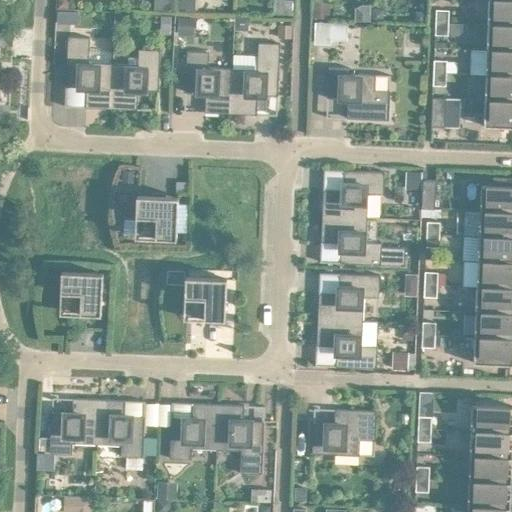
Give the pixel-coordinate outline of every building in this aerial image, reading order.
[(57,0),(57,8),(68,8),(68,2),(66,0),(57,0)] [(155,0),(155,9),(171,10),(171,0),(155,0)] [(177,0),(177,11),(195,11),(195,0),(177,0)] [(278,0),(278,14),(291,15),(292,0),(278,0)] [(511,0),(489,0),(489,25),(511,25),(511,0)] [(314,3),(313,17),(330,17),(330,3),(314,3)] [(436,10),(435,22),(449,23),(450,10),(436,10)] [(57,11),(57,23),(66,23),(66,11),(57,11)] [(415,11),(415,21),(426,21),(426,11),(415,11)] [(161,16),(160,33),(170,34),(171,16),(161,16)] [(179,18),(178,33),(194,34),(194,18),(179,18)] [(449,23),(435,22),(435,35),(449,35),(449,23)] [(331,24),(330,40),(347,40),(347,24),(331,24)] [(292,25),(278,25),(278,38),(292,38),(292,25)] [(511,25),(489,25),(487,50),(511,50),(511,25)] [(85,107),(111,108),(113,63),(89,62),(90,37),(68,36),(66,87),(86,88),(85,107)] [(232,68),(231,113),(257,115),(257,95),(278,96),(280,43),(257,42),(256,69),(232,68)] [(113,63),(111,108),(137,110),(138,90),(159,91),(160,50),(138,49),(138,64),(113,63)] [(511,50),(487,50),(486,75),(511,76),(511,50)] [(205,112),(231,113),(232,68),(208,67),(208,52),(187,51),(185,92),(206,93),(205,112)] [(434,60),(433,73),(447,74),(448,61),(434,60)] [(390,90),(375,90),(375,75),(350,74),(350,68),(328,67),(327,98),(348,99),(347,118),(389,120),(390,90)] [(447,74),(433,73),(433,85),(446,86),(447,74)] [(511,76),(486,75),(485,100),(511,101),(511,76)] [(432,98),(431,127),(445,127),(446,98),(432,98)] [(511,101),(485,100),(484,126),(511,127),(511,101)] [(323,190),(322,216),(367,218),(368,193),(384,194),(385,172),(344,170),(343,190),(323,190)] [(122,171),(122,181),(133,181),(134,172),(122,171)] [(408,172),(407,188),(420,189),(421,172),(408,172)] [(511,178),(493,178),(492,186),(511,186),(511,178)] [(421,208),(435,209),(436,180),(423,180),(421,208)] [(176,182),(176,191),(186,191),(187,182),(176,182)] [(481,185),(480,211),(511,212),(511,186),(492,186),(481,185)] [(143,232),(176,233),(177,207),(144,205),(143,232)] [(511,212),(480,211),(479,236),(511,237),(511,212)] [(367,218),(322,216),(321,241),(341,242),(340,263),(405,266),(406,248),(381,247),(382,243),(366,242),(367,218)] [(427,222),(427,234),(439,235),(440,222),(427,222)] [(439,235),(427,234),(426,247),(439,247),(439,235)] [(511,237),(479,236),(478,262),(511,262),(511,237)] [(511,262),(478,262),(477,287),(511,288),(511,262)] [(168,270),(167,282),(184,283),(184,270),(168,270)] [(425,272),(424,284),(437,285),(438,272),(425,272)] [(319,293),(318,319),(363,321),(364,297),(380,297),(380,275),(339,273),(338,294),(319,293)] [(406,274),(406,284),(417,284),(417,275),(406,274)] [(225,279),(213,278),(212,279),(212,287),(193,286),(192,313),(224,315),(226,280),(226,279),(225,279)] [(68,308),(100,309),(102,282),(69,281),(68,308)] [(437,285),(424,284),(424,297),(437,298),(437,285)] [(511,288),(477,287),(476,312),(511,313),(511,288)] [(511,313),(476,312),(475,337),(511,338),(511,313)] [(363,321),(318,319),(317,345),(336,346),(335,367),(376,368),(377,346),(362,346),(363,321)] [(423,322),(422,335),(435,335),(436,323),(423,322)] [(435,335),(422,335),(422,347),(435,348),(435,335)] [(511,338),(475,337),(474,363),(511,364),(511,338)] [(394,352),(393,368),(407,368),(408,353),(394,352)] [(72,443),(97,444),(99,399),(73,398),(72,413),(52,412),(50,453),(72,454),(72,443)] [(99,399),(97,444),(121,445),(121,456),(143,457),(143,455),(144,437),(145,416),(124,415),(125,400),(99,399)] [(192,448),(216,449),(218,404),(192,403),(192,418),(171,417),(169,459),(191,459),(192,448)] [(218,404),(216,449),(241,450),(240,473),(262,474),(264,421),(244,420),(244,405),(218,404)] [(472,405),(471,431),(511,432),(511,417),(510,417),(510,407),(472,405)] [(313,423),(312,453),(359,455),(360,440),(375,441),(376,411),(334,409),(334,424),(313,423)] [(419,416),(418,429),(431,429),(432,417),(419,416)] [(431,429),(418,429),(418,441),(431,442),(431,429)] [(511,432),(471,431),(470,456),(511,457),(511,442),(509,442),(509,433),(511,433),(511,432)] [(144,437),(143,455),(156,455),(157,438),(144,437)] [(511,457),(470,456),(469,481),(511,483),(511,471),(511,467),(507,467),(508,458),(511,459),(511,461),(511,460),(511,457)] [(417,466),(416,479),(429,479),(429,467),(417,466)] [(429,479),(416,479),(415,491),(428,492),(429,479)] [(158,481),(158,498),(177,498),(177,481),(158,481)] [(469,481),(468,506),(510,508),(511,493),(506,493),(507,484),(510,484),(510,486),(511,486),(511,483),(469,481)] [(295,487),(295,500),(306,500),(306,487),(295,487)] [(258,489),(257,501),(270,502),(271,489),(258,489)] [(65,498),(65,511),(90,511),(91,498),(65,498)] [(157,500),(157,511),(164,511),(170,508),(170,500),(157,500)]
